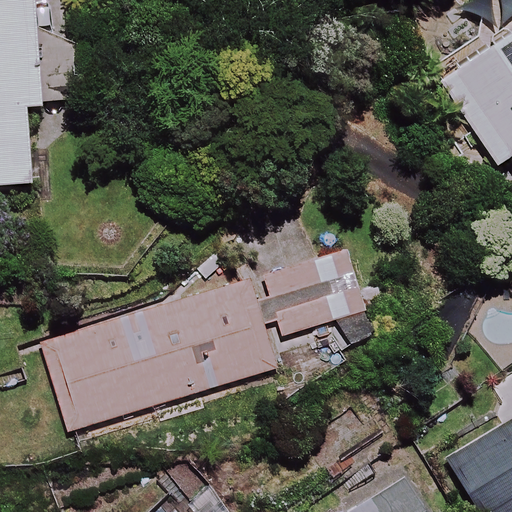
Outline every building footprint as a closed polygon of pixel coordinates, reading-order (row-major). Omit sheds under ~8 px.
[(38,109),(31,0),(0,0),(0,188),(29,186),(24,110),(38,109)] [(511,30),(436,81),(493,168),(508,158),(511,164),(511,30)] [(350,253),(249,283),(39,344),(65,432),(275,371),(270,355),(371,325),(350,253)] [(511,511),(511,420),(442,463),(471,511),(511,511)] [(423,511),(396,470),(330,511),(423,511)]
